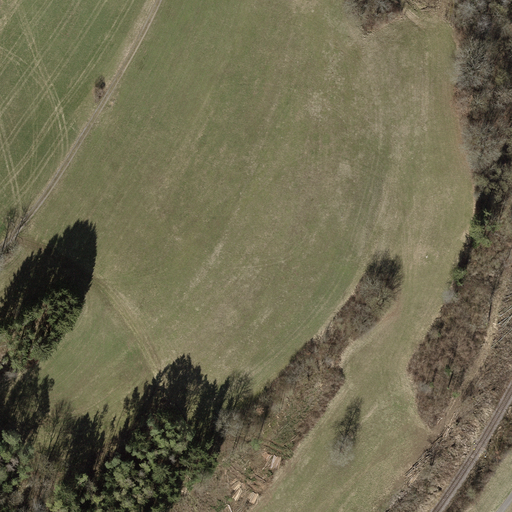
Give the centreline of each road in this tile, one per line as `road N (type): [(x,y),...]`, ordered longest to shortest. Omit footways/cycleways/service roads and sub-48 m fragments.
road 1 (track): [(159,0),(93,117),(0,248)]
road 2 (track): [(0,216),(135,314),(162,399)]
